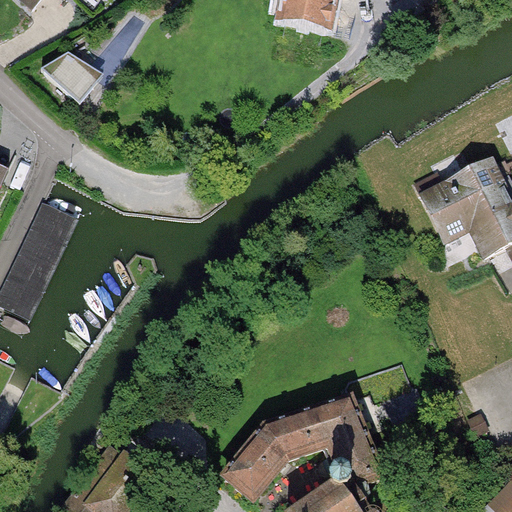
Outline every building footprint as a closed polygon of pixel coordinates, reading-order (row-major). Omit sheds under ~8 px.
[(44,0),(18,0),(33,12),(44,0)] [(332,0),(280,0),(275,26),(325,37),(332,0)] [(69,59),(41,74),(80,108),(98,87),(79,75),(84,67),(69,59)] [(511,263),(511,176),(501,157),(436,193),(442,204),(425,214),(444,249),(468,236),(486,267),(507,255),(511,263)] [(265,432),(224,481),(253,505),(288,464),(323,452),(328,464),(324,465),(328,477),(333,475),(334,479),(332,486),(333,492),(301,510),(298,511),(357,511),(365,504),(370,500),(367,487),(383,483),(351,404),(265,432)] [(130,511),(154,481),(124,458),(100,490),(89,481),(65,511),(130,511)] [(509,511),(511,510),(511,484),(486,509),(489,511),(509,511)]
